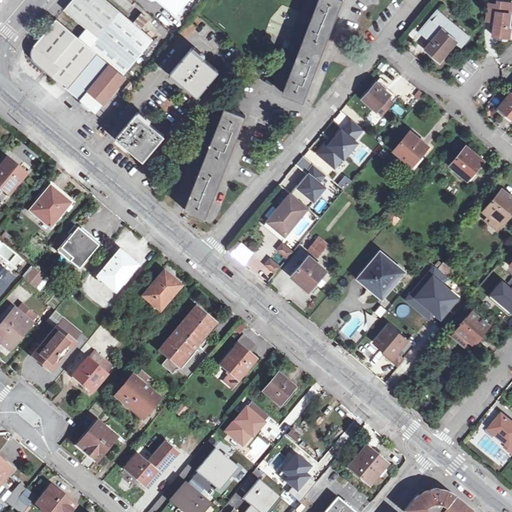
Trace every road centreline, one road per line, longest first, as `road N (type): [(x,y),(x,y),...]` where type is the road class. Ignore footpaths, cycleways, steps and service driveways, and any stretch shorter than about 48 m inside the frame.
road 1 (tertiary): [(202,256),(436,449)]
road 2 (unclassified): [(202,256),(381,45)]
road 3 (tertiary): [(0,85),(202,256)]
road 4 (unknown): [(87,156),(194,32),(208,30),(230,51)]
road 5 (unknown): [(162,221),(226,93),(262,98)]
road 6 (residential): [(381,45),(511,158)]
